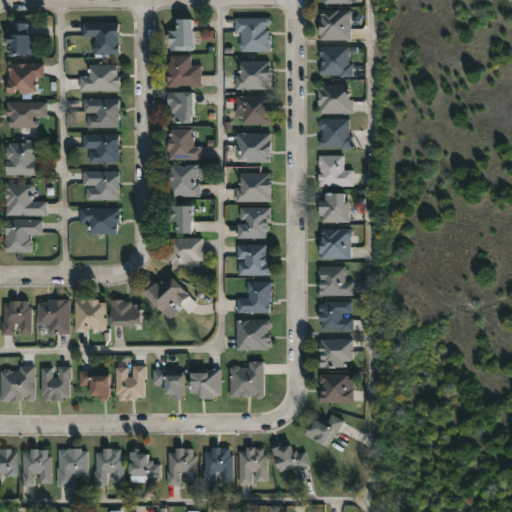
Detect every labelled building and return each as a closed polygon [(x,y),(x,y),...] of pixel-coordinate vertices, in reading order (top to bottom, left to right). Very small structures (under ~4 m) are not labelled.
[(322,39),(322,9),(351,9),(351,39),(322,39)] [(170,49),(170,29),(179,29),(179,17),(197,17),(197,49),(170,49)] [(272,17),(272,51),(238,51),(238,17),(272,17)] [(32,53),(11,53),(11,22),(32,22),(32,53)] [(120,22),(120,54),(94,54),(94,36),(83,36),(83,22),(120,22)] [(353,75),(322,75),(322,46),(353,46),(353,75)] [(202,86),(169,86),(169,54),(193,55),(192,65),(203,65),(202,86)] [(272,88),(238,88),(238,60),(272,60),(272,88)] [(39,93),(9,93),(9,63),(44,63),(44,77),(39,77),(39,93)] [(120,65),(120,90),(80,90),(80,75),(90,75),(90,65),(120,65)] [(354,113),(320,113),(320,84),(354,84),(354,113)] [(196,91),(196,122),(170,123),(170,92),(196,91)] [(272,123),(238,123),(238,94),(272,94),(272,123)] [(121,98),(121,127),(85,127),(85,98),(121,98)] [(48,101),(48,116),(39,116),(39,127),(8,127),(8,101),(48,101)] [(352,148),(321,148),(321,118),(352,118),(352,148)] [(203,159),(170,159),(170,129),(194,129),(194,146),(203,146),(203,159)] [(272,161),(239,161),(239,132),(272,132),(272,161)] [(83,149),(83,134),(120,134),(120,162),(89,162),(89,149),(83,149)] [(9,174),(9,142),(41,142),(41,174),(9,174)] [(354,185),(320,185),(320,155),(345,155),(345,169),(354,169),(354,185)] [(170,196),(170,165),(200,165),(200,196),(170,196)] [(121,170),(121,199),(85,199),(85,170),(121,170)] [(273,172),(273,201),(239,201),(239,172),(273,172)] [(7,214),(7,184),(33,184),(33,200),(49,200),(49,214),(7,214)] [(350,221),(322,221),(322,192),(350,192),(350,221)] [(197,204),(197,232),(173,232),(173,204),(197,204)] [(239,237),(239,206),(272,206),(272,237),(239,237)] [(93,233),(93,223),(81,223),(81,207),(121,207),(121,233),(93,233)] [(44,233),(32,233),(32,251),(6,251),(6,219),(44,219),(44,233)] [(352,258),(322,258),(322,228),(352,228),(352,258)] [(203,268),(170,268),(170,238),(203,238),(203,268)] [(239,274),(239,244),(271,244),(271,274),(239,274)] [(355,295),(321,295),(321,266),(346,266),(346,281),(355,281),(355,295)] [(170,273),(192,295),(171,317),(148,295),(170,273)] [(272,312),(239,312),(239,298),(249,298),(249,281),(272,281),(272,312)] [(77,330),(77,299),(108,299),(108,330),(77,330)] [(143,299),(143,325),(113,325),(113,299),(143,299)] [(4,300),(33,300),(32,334),(18,333),(18,334),(3,334),(4,300)] [(40,300),(71,300),(71,334),(40,334),(40,300)] [(354,330),(321,330),(321,300),(354,300),(354,330)] [(238,349),(238,319),(272,319),(272,349),(238,349)] [(353,340),(320,339),(320,368),(343,368),(343,361),(353,361),(353,340)] [(265,397),(232,397),(232,362),(265,362),(265,397)] [(43,367),(57,367),(57,366),(73,367),(72,400),(43,400),(43,367)] [(118,399),(118,367),(146,367),(146,399),(118,399)] [(2,368),(36,368),(36,401),(2,401),(2,368)] [(187,370),(187,396),(168,396),(168,385),(155,385),(155,370),(187,370)] [(93,398),(93,387),(82,387),(82,371),(112,371),(112,398),(93,398)] [(195,371),(222,371),(222,397),(195,397),(195,371)] [(321,373),(354,373),(354,401),(321,401),(321,373)] [(345,421),(329,447),(306,433),(316,417),(326,423),(333,413),(345,421)] [(297,454),(307,451),(311,463),(282,472),(274,449),(294,443),(297,454)] [(168,484),(168,448),(197,448),(197,484),(168,484)] [(220,483),(205,483),(205,448),(234,448),(234,483),(220,483)] [(240,448),(268,448),(268,482),(240,482),(240,448)] [(1,486),(0,486),(0,449),(16,449),(17,476),(1,476),(1,486)] [(24,485),(24,449),(52,449),(52,484),(38,484),(38,485),(24,485)] [(88,475),(73,475),(73,486),(59,486),(59,449),(88,449),(88,475)] [(125,484),(96,483),(96,449),(125,449),(125,484)] [(161,480),(132,480),(132,452),(151,452),(151,463),(161,463),(161,480)]
